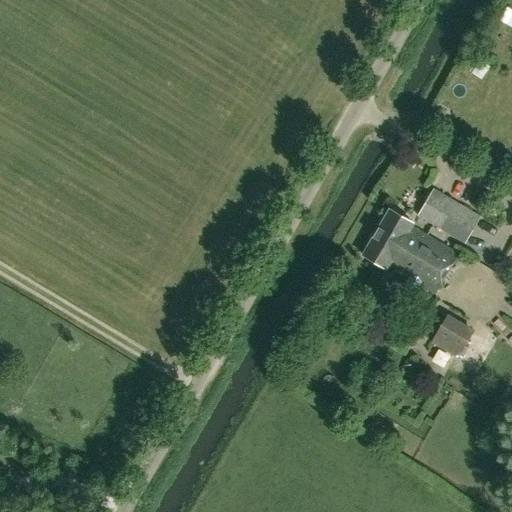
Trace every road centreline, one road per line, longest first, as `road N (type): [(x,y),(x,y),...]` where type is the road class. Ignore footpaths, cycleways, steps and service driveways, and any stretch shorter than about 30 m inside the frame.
road 1 (unclassified): [(126,511),(421,0)]
road 2 (track): [(0,267),(198,387)]
